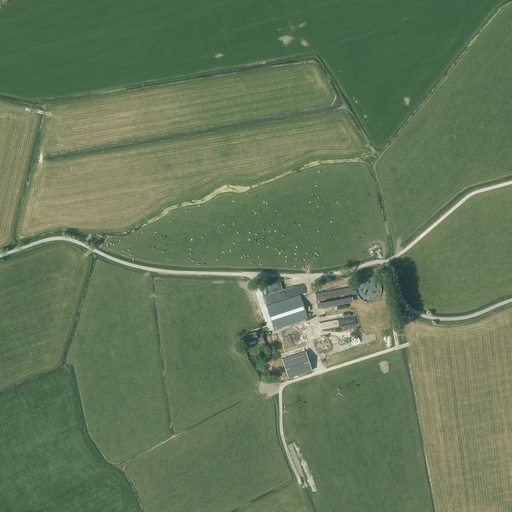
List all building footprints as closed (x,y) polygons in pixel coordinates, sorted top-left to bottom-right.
[(372,277),(369,277),(368,277),(365,278),(363,279),(361,280),(359,282),(357,285),(357,288),(356,289),(357,291),(357,294),(359,297),(361,299),(363,300),(365,301),(368,302),(369,302),(372,301),(374,301),(375,300),(378,298),(379,297),(380,294),(381,292),(381,289),(381,287),(380,284),(378,282),(377,281),(375,279),(374,278),(372,277)] [(352,294),(351,286),(315,293),(316,300),(352,294)] [(308,318),(300,295),(266,306),(274,329),(308,318)] [(352,296),(316,303),(317,308),(353,301),(352,296)] [(335,320),(336,328),(358,325),(357,316),(335,320)] [(306,342),(301,325),(281,331),(286,348),(306,342)] [(257,336),(255,331),(246,335),(248,342),(255,339),(257,343),(264,340),(261,334),(257,336)] [(306,351),(282,358),(288,377),(312,370),(306,351)]
